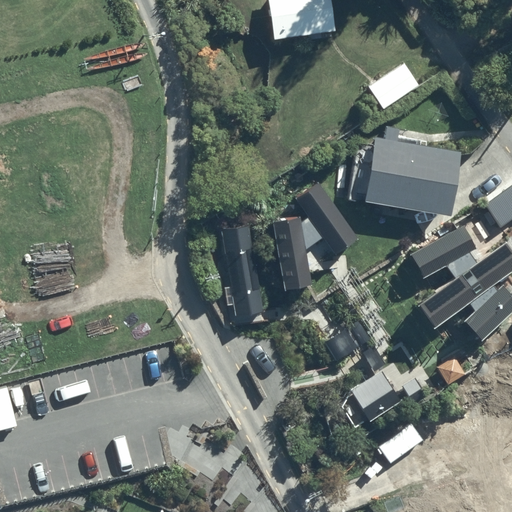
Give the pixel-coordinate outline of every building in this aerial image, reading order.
[(329,0),(264,0),(271,44),(334,34),(329,0)] [(511,50),(511,32),(501,28),(492,60),(508,65),(511,50)] [(402,65),(366,89),(381,113),(417,89),(402,65)] [(382,142),(370,140),(359,208),(447,222),(458,154),(394,144),(395,132),(383,131),(382,142)] [(509,404),(401,423),(410,483),(421,481),(423,488),(511,471),(511,387),(506,389),(509,404)] [(0,433),(0,432),(0,478),(10,476),(0,433)]
